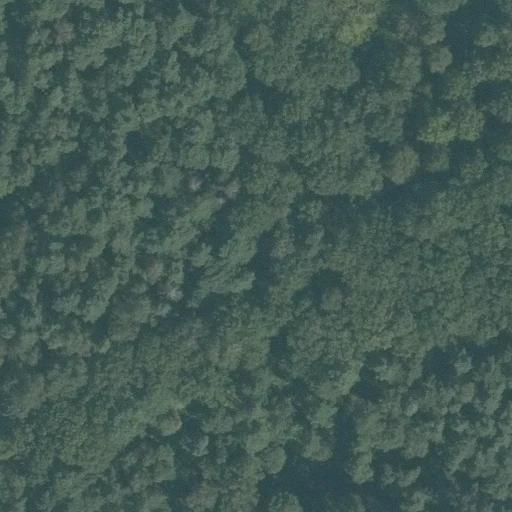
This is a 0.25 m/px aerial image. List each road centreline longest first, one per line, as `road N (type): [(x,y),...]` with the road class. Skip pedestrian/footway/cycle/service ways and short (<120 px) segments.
road 1 (track): [(0,396),(261,252)]
road 2 (track): [(261,252),(499,116)]
